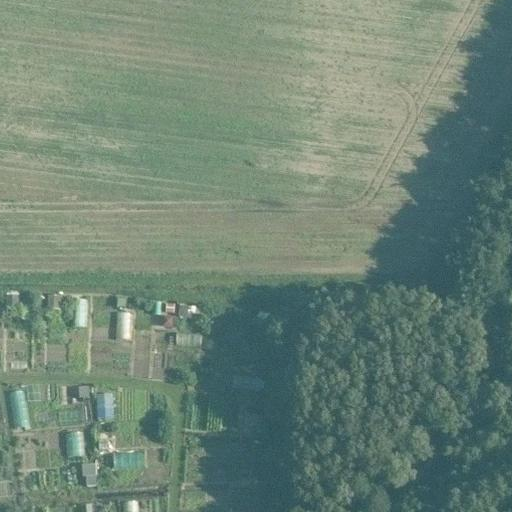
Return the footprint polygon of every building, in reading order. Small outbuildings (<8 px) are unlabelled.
[(85,329),(99,332),(105,304),(90,301),(85,329)] [(195,309),(195,321),(210,320),(209,308),(195,309)] [(129,344),(144,343),(143,315),(129,315),(129,344)] [(190,333),(189,348),(214,350),(215,335),(190,333)] [(132,397),(111,398),(112,426),(133,426),(132,397)] [(206,397),(204,434),(232,435),(233,398),(206,397)] [(97,436),(34,437),(35,466),(97,464),(97,436)] [(101,486),(114,482),(109,467),(96,471),(101,486)]
